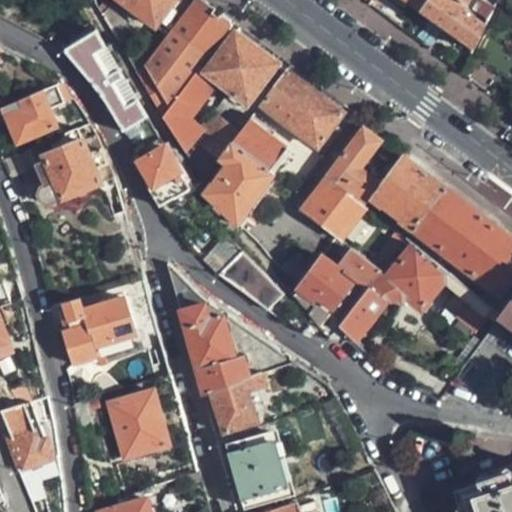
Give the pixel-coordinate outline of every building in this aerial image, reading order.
[(118,0),(165,34),(190,0),(118,0)] [(197,71),(229,28),(209,13),(190,0),(165,34),(136,73),(162,116),(197,71)] [(461,0),(423,0),(419,7),(471,45),(484,17),(463,1),(461,0)] [(99,12),(128,59),(142,51),(112,5),(99,12)] [(122,128),(124,131),(147,116),(95,30),(63,49),(87,77),(89,79),(90,81),(92,83),(94,86),(95,87),(97,89),(99,91),(100,94),(102,96),(103,97),(105,99),(106,102),(108,104),(109,106),(110,108),(112,110),(113,112),(115,114),(116,117),(117,119),(119,122),(120,124),(121,126),(122,128)] [(257,48),(236,31),(205,72),(247,105),(278,65),(257,48)] [(197,71),(162,116),(186,154),(194,141),(218,158),(230,143),(236,135),(197,104),(212,84),(201,76),(203,74),(197,71)] [(317,146),(343,112),(287,72),(260,104),(317,146)] [(56,82),(4,105),(18,141),(56,125),(49,109),(65,102),(56,82)] [(248,120),(236,135),(230,143),(269,171),(287,147),(248,120)] [(372,134),(362,127),(326,177),(327,177),(365,205),(371,196),(380,184),(361,170),(381,140),(372,134)] [(82,132),(36,152),(41,162),(35,165),(43,185),(40,189),(39,195),(42,203),(46,205),(103,181),(82,132)] [(194,141),(186,154),(201,180),(218,158),(194,141)] [(230,143),(218,158),(226,165),(207,191),(205,194),(237,224),(274,173),(269,171),(230,143)] [(144,182),(161,209),(171,202),(169,199),(173,196),(175,199),(191,188),(166,147),(141,162),(150,177),(144,182)] [(421,169),(401,155),(380,184),(371,196),(379,203),(385,200),(390,204),(387,207),(397,216),(400,212),(403,214),(403,222),(413,229),(445,186),(421,169)] [(340,239),(365,205),(327,177),(320,189),(317,187),(311,197),(313,199),(304,212),(334,235),(340,239)] [(511,237),(488,219),(445,186),(413,229),(500,295),(511,278),(511,237)] [(336,329),(354,345),(388,299),(402,300),(407,295),(422,306),(442,280),(470,301),(467,306),(460,316),(477,329),(488,316),(486,314),(492,306),(407,236),(382,268),(368,287),(336,329)] [(338,267),(368,287),(382,268),(352,247),(338,267)] [(243,250),(218,274),(268,310),(285,293),(243,250)] [(352,284),(318,259),(298,289),(315,302),(318,298),(333,310),(352,284)] [(193,287),(176,293),(204,395),(212,392),(243,379),(249,377),(243,355),(236,358),(223,316),(209,320),(201,294),(200,292),(198,291),(197,290),(195,288),(193,287)] [(294,295),(319,327),(328,315),(314,303),(315,302),(298,289),(294,295)] [(80,296),(63,301),(70,328),(63,330),(73,363),(99,356),(96,345),(135,333),(124,297),(84,310),(80,296)] [(448,306),(460,316),(467,306),(456,297),(448,306)] [(492,306),(486,314),(488,316),(494,322),(498,318),(501,313),(492,306)] [(297,307),(283,321),(302,335),(309,328),(297,307)] [(498,318),(511,328),(511,314),(504,309),(501,313),(498,318)] [(467,358),(478,344),(468,336),(458,350),(467,358)] [(447,380),(458,366),(444,356),(433,370),(447,380)] [(213,395),(220,418),(225,432),(258,421),(254,407),(265,403),(261,388),(268,386),(263,371),(249,377),(243,379),(244,384),(213,395)] [(170,443),(155,389),(112,402),(127,456),(170,443)] [(212,392),(204,395),(211,420),(220,418),(213,395),(212,392)] [(0,410),(0,428),(17,469),(52,458),(45,438),(39,440),(23,403),(0,410)] [(289,496),(271,431),(230,444),(247,507),(289,496)] [(198,470),(184,475),(188,486),(201,481),(198,470)] [(511,511),(511,471),(499,476),(455,491),(462,511),(464,511),(470,510),(470,511),(511,511)] [(151,511),(147,496),(104,511),(151,511)] [(301,511),(299,503),(272,511),(301,511)]
